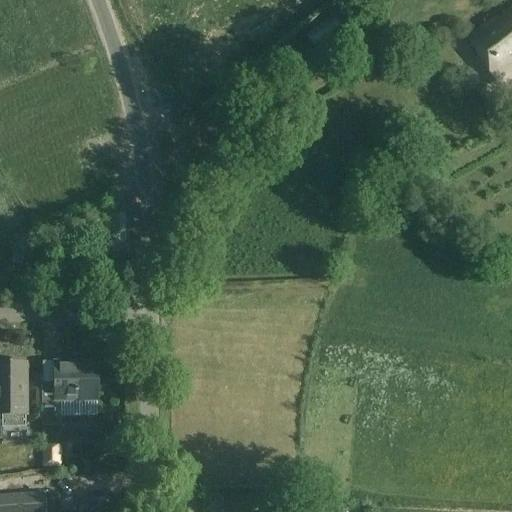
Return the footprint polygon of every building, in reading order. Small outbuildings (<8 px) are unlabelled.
[(497,79),(511,69),(511,10),(471,37),(497,79)] [(334,16),(307,36),(323,59),(350,39),(334,16)] [(511,113),(511,105),(509,100),(501,105),(508,116),(511,113)] [(0,440),(2,441),(2,416),(26,416),(26,366),(0,365),(0,440)] [(62,428),(62,402),(98,401),(98,365),(55,365),(55,384),(42,384),(43,428),(62,428)] [(43,446),(43,470),(59,470),(59,446),(43,446)] [(0,511),(47,511),(47,494),(0,495),(0,511)]
